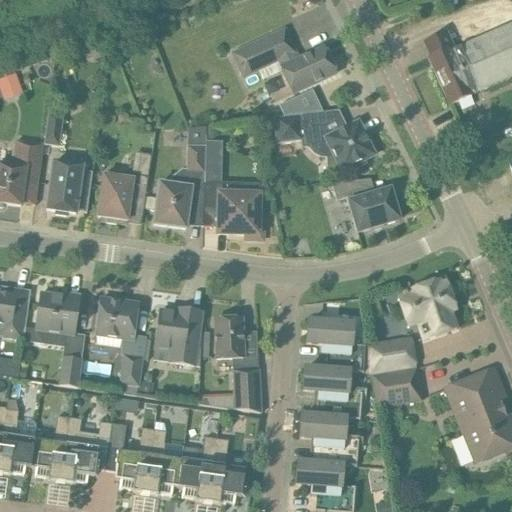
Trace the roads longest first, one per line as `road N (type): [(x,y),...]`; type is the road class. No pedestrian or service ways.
road 1 (residential): [(0,237),(288,277)]
road 2 (unclassified): [(462,233),(357,0)]
road 3 (residential): [(282,511),(274,418),(288,277)]
road 4 (residential): [(288,277),(339,274),(462,233)]
